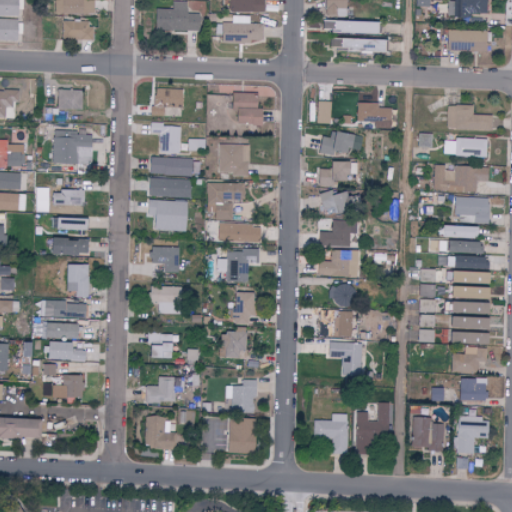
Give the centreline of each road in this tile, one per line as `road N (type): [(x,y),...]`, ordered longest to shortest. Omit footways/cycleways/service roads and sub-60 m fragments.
road 1 (residential): [(0,470),(511,489)]
road 2 (residential): [(0,63),(511,77)]
road 3 (residential): [(289,482),(296,0)]
road 4 (residential): [(115,474),(126,0)]
